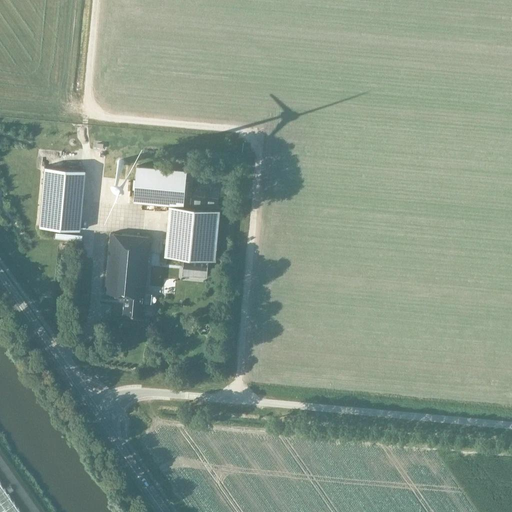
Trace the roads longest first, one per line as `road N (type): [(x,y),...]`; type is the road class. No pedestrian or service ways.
road 1 (unclassified): [(511,427),(153,393),(124,397),(95,415)]
road 2 (primary): [(95,415),(0,279)]
